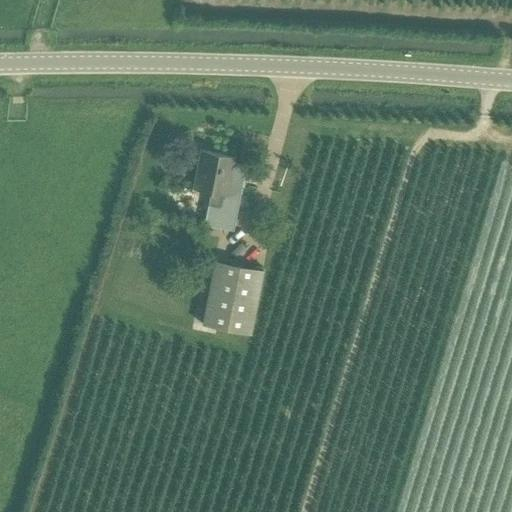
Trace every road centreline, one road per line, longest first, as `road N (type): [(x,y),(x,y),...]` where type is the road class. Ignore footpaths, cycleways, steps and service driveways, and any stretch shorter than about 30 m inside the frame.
road 1 (tertiary): [(0,65),(296,67),(511,82)]
road 2 (track): [(511,137),(283,122)]
